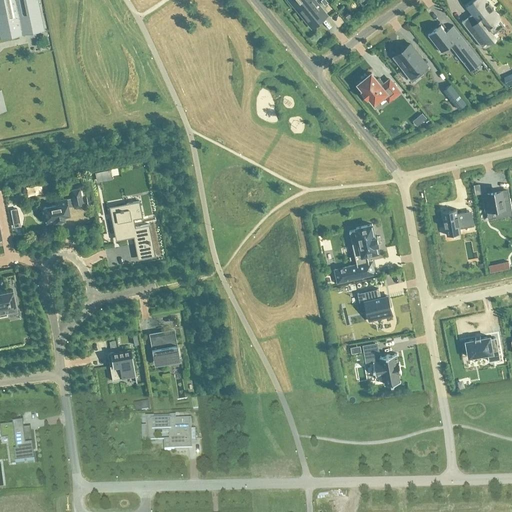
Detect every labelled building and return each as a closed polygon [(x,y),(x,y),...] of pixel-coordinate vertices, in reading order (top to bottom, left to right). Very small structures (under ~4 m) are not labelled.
[(0,0),(0,38),(28,33),(33,32),(45,29),(38,0),(0,0)] [(326,13),(315,0),(299,0),(294,5),(312,28),(319,22),(318,21),(326,13)] [(475,0),(468,6),(473,12),(462,21),(482,47),(495,36),(494,34),(505,25),(492,9),(494,8),(489,2),(487,3),(485,0),(475,0)] [(482,61),(453,25),(446,30),(441,24),(428,35),(441,52),(450,45),(470,71),(482,61)] [(406,48),(396,56),(411,76),(417,71),(418,73),(421,70),(420,69),(426,64),(427,64),(411,44),(408,46),(406,48)] [(400,92),(390,79),(384,83),(380,78),(378,80),(372,73),(367,76),(366,74),(361,78),(362,80),(358,83),(364,90),(362,91),(367,98),(369,96),(374,103),(387,93),(392,98),(400,92)] [(451,84),(443,89),(459,109),(466,104),(451,84)] [(422,112),(417,117),(422,122),(427,118),(422,112)] [(393,113),(383,118),(386,123),(396,118),(393,113)] [(64,219),(64,215),(69,214),(68,206),(74,205),(75,207),(82,205),(79,188),(71,190),(73,197),(55,201),(56,205),(43,207),(46,223),(64,219)] [(496,190),(483,193),(486,210),(493,209),(495,218),(511,214),(511,208),(510,198),(503,200),(502,191),(497,192),(496,190)] [(133,237),(136,252),(148,250),(149,258),(155,256),(149,224),(135,226),(133,219),(143,217),(139,200),(126,203),(127,209),(115,211),(117,221),(112,222),(114,232),(119,231),(120,239),(133,237)] [(457,208),(442,211),(447,235),(461,233),(460,228),(474,225),(473,220),(466,221),(464,211),(457,213),(457,208)] [(357,264),(344,267),(335,269),(335,270),(336,274),(338,282),(363,276),(374,273),(375,273),(375,272),(372,261),(372,260),(371,260),(369,261),(367,254),(378,251),(377,244),(379,244),(379,243),(377,235),(375,236),(374,231),(372,224),(356,227),(356,229),(349,231),(352,243),(359,242),(362,253),(355,254),(357,264)] [(509,261),(497,264),(498,270),(510,267),(509,261)] [(0,316),(7,315),(6,310),(16,308),(13,289),(0,291),(0,316)] [(377,289),(365,291),(367,300),(365,300),(370,320),(392,315),(390,306),(388,295),(379,297),(377,289)] [(180,360),(175,330),(166,332),(166,334),(158,335),(158,333),(149,335),(154,364),(180,360)] [(475,339),(466,341),(466,342),(469,356),(488,353),(489,361),(500,359),(500,358),(498,347),(492,348),(490,339),(490,336),(481,338),(475,339)] [(385,383),(385,384),(392,383),(394,383),(394,382),(401,381),(401,380),(400,380),(399,372),(401,372),(401,373),(402,372),(400,361),(399,361),(399,362),(398,362),(397,354),(398,354),(397,353),(389,355),(389,354),(387,354),(387,355),(378,357),(375,343),(363,345),(366,363),(373,362),(374,367),(374,370),(375,369),(376,376),(377,376),(377,375),(384,374),(385,383)] [(135,375),(136,382),(137,382),(131,349),(110,353),(112,362),(112,365),(109,365),(112,380),(123,378),(124,378),(124,377),(134,375),(135,375)] [(172,440),(164,440),(165,451),(174,450),(174,448),(190,448),(190,442),(196,442),(196,429),(192,429),(191,419),(174,420),(174,416),(145,417),(145,418),(152,418),(153,427),(142,427),(142,440),(155,440),(154,431),(171,431),(172,440)] [(34,452),(33,452),(31,431),(24,432),(24,430),(23,424),(0,427),(2,440),(8,439),(15,438),(17,453),(15,454),(16,465),(35,463),(34,452)] [(32,502),(10,505),(10,511),(34,511),(34,509),(33,509),(32,502)]
